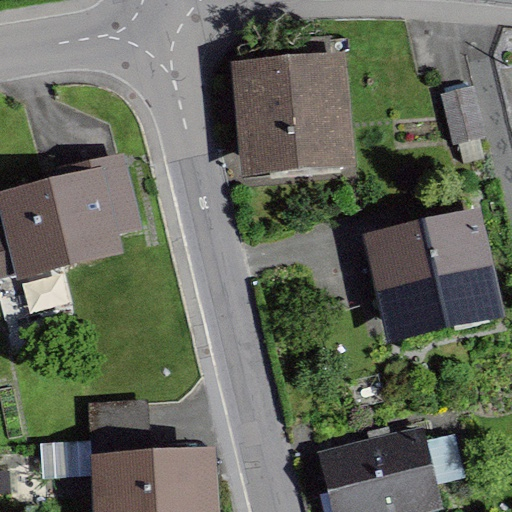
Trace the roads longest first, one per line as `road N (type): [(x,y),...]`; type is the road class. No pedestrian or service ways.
road 1 (residential): [(161,27),(276,511)]
road 2 (residential): [(0,52),(161,27)]
